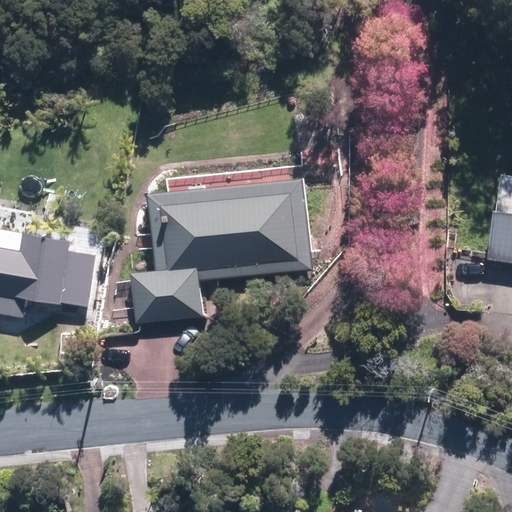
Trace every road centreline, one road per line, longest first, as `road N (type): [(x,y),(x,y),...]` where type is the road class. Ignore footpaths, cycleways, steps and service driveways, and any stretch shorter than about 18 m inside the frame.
road 1 (residential): [(511,457),(460,435),(367,414),(93,421),(0,434)]
road 2 (unknown): [(276,361),(340,285),(359,244),(358,53),(337,0)]
road 3 (unknown): [(276,361),(396,343),(416,325),(418,310),(511,331)]
